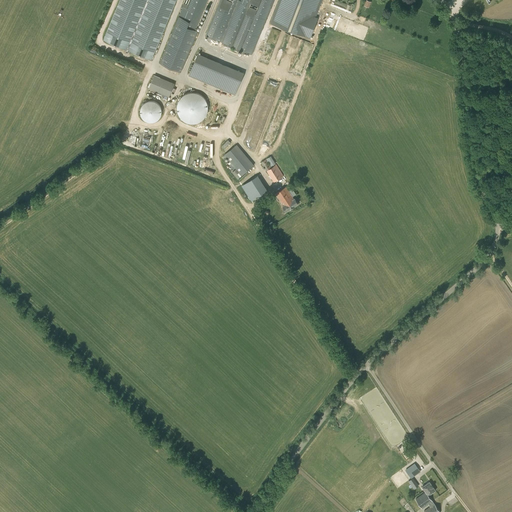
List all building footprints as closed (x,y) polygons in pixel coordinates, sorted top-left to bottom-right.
[(176,0),(119,0),(103,40),(152,60),(176,0)] [(184,0),(182,5),(183,6),(176,23),(179,24),(195,31),(207,0),(184,0)] [(219,0),(205,35),(252,55),(274,0),(219,0)] [(278,0),(270,23),(310,38),(318,18),(315,17),(321,0),(278,0)] [(197,55),(189,76),(235,95),(244,74),(197,55)] [(169,96),(175,83),(153,74),(148,88),(169,96)] [(178,118),(192,122),(203,121),(207,109),(206,96),(193,92),(183,93),(181,99),(181,102),(178,112),(178,118)] [(158,122),(161,102),(143,100),(140,120),(158,122)] [(253,172),(250,168),(254,165),(237,144),(224,155),(241,175),(245,172),(249,176),(253,172)] [(286,154),(288,152),(282,146),(280,148),(286,154)] [(273,182),(284,176),(276,164),(271,167),(265,159),(261,162),(266,171),(273,182)] [(253,200),(268,190),(259,177),(244,186),(253,200)] [(286,212),(298,204),(295,198),(294,199),(286,186),(275,193),(283,206),(286,212)] [(414,463),(406,470),(411,478),(420,471),(414,463)] [(422,508),(432,501),(428,495),(435,490),(429,482),(422,487),(426,492),(416,499),(422,508)] [(440,511),(434,503),(432,505),(424,511),(440,511)]
